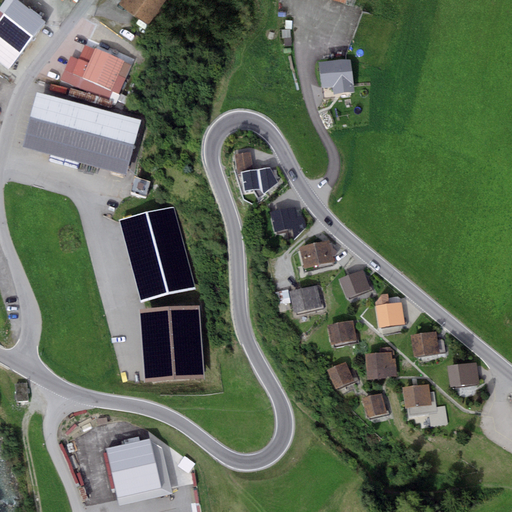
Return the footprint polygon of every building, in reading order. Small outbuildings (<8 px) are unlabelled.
[(122,0),(121,3),(148,22),(163,0),(122,0)] [(45,24),(17,1),(0,22),(0,64),(8,70),(45,24)] [(361,11),(345,56),(381,69),(396,24),(361,11)] [(132,69),(86,48),(75,73),(67,70),(61,81),(109,103),(112,95),(119,98),(132,69)] [(350,64),(319,68),(323,101),(355,96),(350,64)] [(140,126),(39,99),(25,152),(125,180),(140,126)] [(241,172),(253,170),(250,152),(234,155),(237,173),(241,172)] [(253,170),(241,172),(244,192),(266,189),(267,194),(275,191),(271,172),(263,171),(263,169),(253,170)] [(135,184),(132,198),(147,201),(150,187),(135,184)] [(170,208),(120,222),(142,303),(192,290),(170,208)] [(295,208),(270,213),(274,231),(292,227),(294,239),(306,228),(303,215),(297,216),(295,208)] [(329,241),(299,247),(304,269),(334,263),(333,256),(335,255),(338,252),(336,251),(337,250),(332,247),(331,244),(329,244),(329,241)] [(363,270),(339,279),(346,298),(370,289),(363,270)] [(317,285),(290,291),(295,314),(322,308),(317,285)] [(287,290),(276,292),(278,302),(284,304),(291,303),(287,290)] [(382,294),(375,303),(379,328),(404,324),(401,301),(400,301),(389,302),(389,297),(388,293),(382,294)] [(198,305),(140,309),(145,378),(203,373),(198,305)] [(353,320),(328,326),(332,345),(358,340),(353,320)] [(436,332),(411,335),(414,356),(439,353),(436,332)] [(380,353),(366,354),(368,379),(397,377),(395,352),(390,347),(380,348),(380,353)] [(345,363),(327,370),(335,390),(353,383),(345,363)] [(477,363),(448,366),(450,387),(479,384),(477,363)] [(26,383),(16,384),(18,402),(28,401),(26,383)] [(428,385),(403,388),(406,407),(408,407),(410,416),(429,413),(430,427),(448,425),(446,405),(437,406),(435,391),(429,392),(428,385)] [(382,393),(362,399),(367,419),(388,414),(382,393)] [(150,440),(107,449),(117,497),(160,488),(150,440)]
